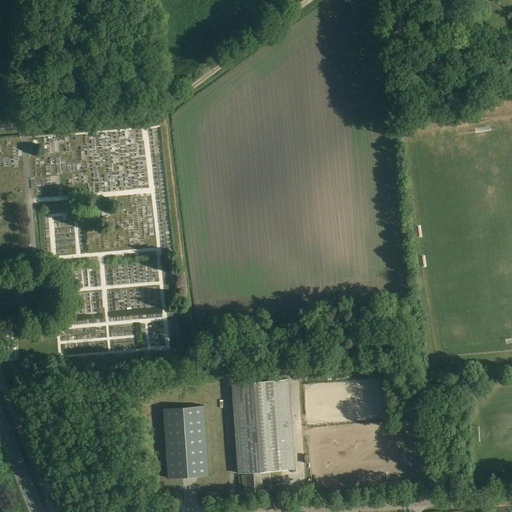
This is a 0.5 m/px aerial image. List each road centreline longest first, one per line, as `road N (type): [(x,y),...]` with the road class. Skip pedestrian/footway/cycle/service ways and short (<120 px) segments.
road 1 (track): [(23,125),(159,109),(309,0)]
road 2 (residential): [(19,0),(23,125)]
